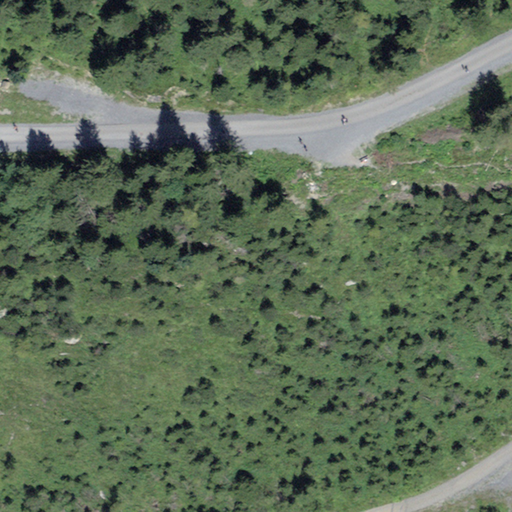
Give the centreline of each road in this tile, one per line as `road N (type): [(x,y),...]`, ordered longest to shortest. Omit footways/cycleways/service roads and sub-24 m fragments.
road 1 (track): [(0,135),(319,125),(386,106),(511,46)]
road 2 (track): [(511,451),(449,489),(388,511)]
